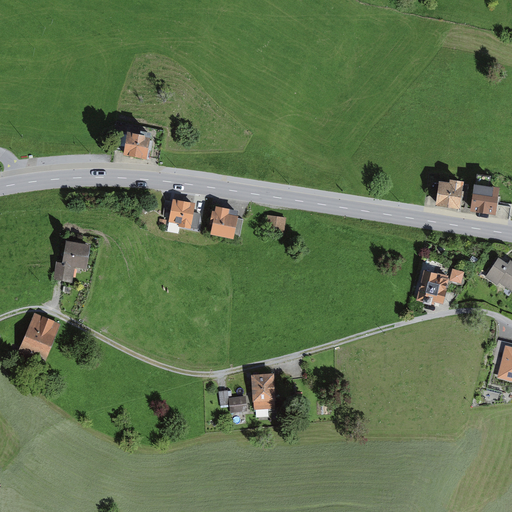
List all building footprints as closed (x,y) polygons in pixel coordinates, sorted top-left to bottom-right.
[(124,156),(147,160),(151,134),(129,131),(124,156)] [(450,183),(440,182),(436,205),(460,209),(462,194),(464,182),(451,180),(450,183)] [(471,211),(495,215),(496,204),(499,189),(475,185),(471,211)] [(198,215),(167,208),(160,240),(191,247),(198,215)] [(244,222),(214,214),(207,242),(237,250),(244,222)] [(267,230),(285,233),(288,218),(270,214),(267,230)] [(98,254),(59,246),(50,287),(70,291),(74,274),(93,278),(98,254)] [(511,302),(511,270),(498,261),(482,284),(511,304),(511,302)] [(437,278),(424,274),(415,304),(447,313),(451,299),(433,294),(437,278)] [(461,278),(446,274),(443,288),(458,291),(461,278)] [(60,332),(32,321),(18,356),(46,367),(60,332)] [(511,347),(506,346),(498,378),(511,381),(511,347)] [(278,382),(249,382),(249,423),(278,423),(278,382)]
